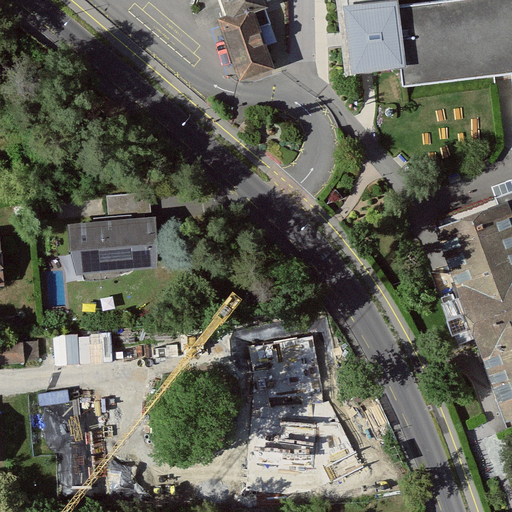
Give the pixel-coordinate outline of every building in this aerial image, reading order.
[(278,71),(257,13),(272,8),(269,0),(223,0),(229,17),(220,20),(243,83),(278,71)] [(351,0),(352,8),(349,8),(357,77),(407,71),(409,89),(511,74),(511,0),(466,0),(405,9),(404,2),(397,2),(396,0),(351,0)] [(511,188),(441,215),(442,218),(434,221),(504,415),(511,412),(511,188)] [(76,278),(161,270),(156,220),(147,221),(146,214),(151,214),(150,193),(108,197),(110,217),(123,216),(123,218),(95,220),(95,225),(72,227),(76,278)] [(22,342),(21,335),(3,337),(4,343),(0,343),(0,364),(24,362),(24,360),(22,342)] [(38,341),(22,342),(24,360),(39,359),(38,341)]
